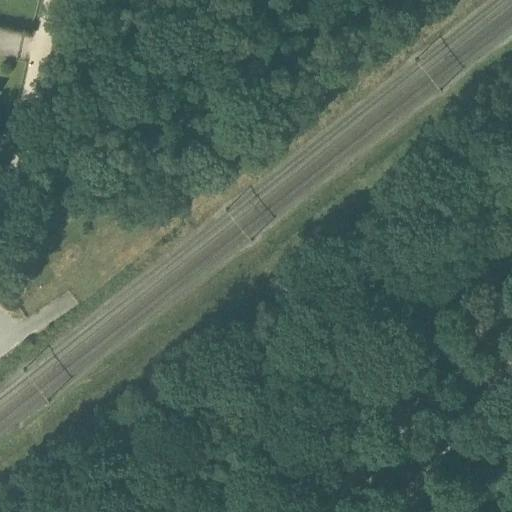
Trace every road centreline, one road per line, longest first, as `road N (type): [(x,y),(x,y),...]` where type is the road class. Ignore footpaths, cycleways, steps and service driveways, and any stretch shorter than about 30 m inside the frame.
road 1 (track): [(298,511),(425,311),(511,231)]
road 2 (unclassified): [(50,0),(0,212)]
